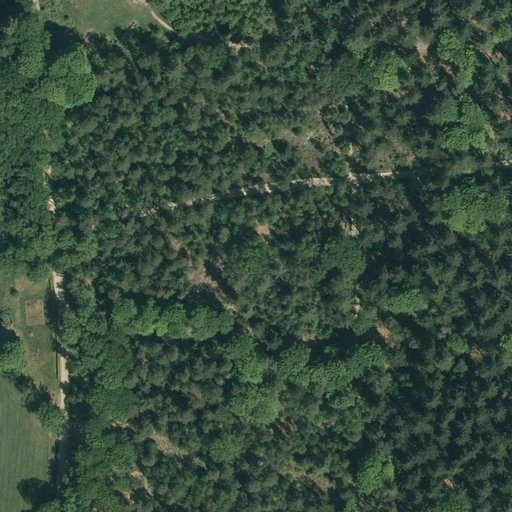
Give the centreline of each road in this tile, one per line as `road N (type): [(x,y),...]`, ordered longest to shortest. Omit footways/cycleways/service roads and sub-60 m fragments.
road 1 (track): [(343,177),(164,206),(55,242)]
road 2 (track): [(55,242),(65,390),(61,511)]
road 3 (track): [(34,0),(55,242)]
